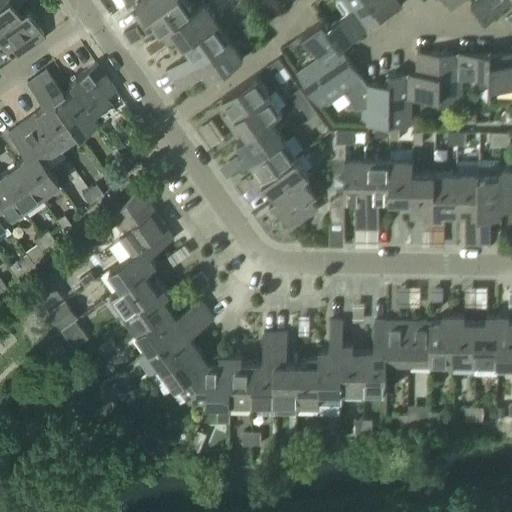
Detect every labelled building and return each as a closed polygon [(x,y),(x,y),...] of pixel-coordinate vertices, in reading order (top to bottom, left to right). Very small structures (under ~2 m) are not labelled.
[(17,0),(0,0),(0,25),(20,11),(14,3),(17,0)] [(168,0),(143,18),(124,32),(131,41),(155,23),(162,33),(168,28),(195,9),(194,8),(188,0),(168,0)] [(138,0),(142,5),(137,9),(143,18),(168,0),(138,0)] [(205,0),(194,8),(195,9),(168,28),(174,37),(179,34),(185,43),(218,20),(205,0)] [(261,0),(256,0),(250,5),(255,12),(265,5),(261,0)] [(382,18),(375,9),(368,0),(340,0),(338,1),(347,13),(335,21),(332,17),(324,22),(327,27),(341,47),(341,46),(353,38),(382,18)] [(368,0),(375,9),(382,18),(400,5),(396,0),(368,0)] [(444,0),(451,9),(461,3),(458,0),(444,0)] [(511,0),(471,0),(485,19),(511,0)] [(10,46),(17,55),(45,35),(25,7),(20,11),(0,25),(0,40),(6,49),(10,46)] [(243,28),(254,21),(249,14),(238,21),(243,28)] [(167,68),(174,78),(231,38),(218,20),(185,43),(191,51),(167,68)] [(322,20),(302,33),(319,57),(297,72),(309,90),(351,61),(341,46),(341,47),(327,27),(324,22),(322,20)] [(248,36),(259,28),(254,21),(243,28),(248,36)] [(231,38),(174,78),(181,88),(205,71),(211,80),(244,56),(231,38)] [(298,38),(288,45),(291,49),(301,42),(298,38)] [(417,51),(417,63),(440,63),(440,75),(440,98),(439,98),(439,103),(461,103),(461,76),(489,76),(490,76),(490,63),(490,52),(440,52),(417,51)] [(511,52),(490,52),(490,63),(490,76),(489,76),(489,87),(511,87),(511,52)] [(274,72),(284,64),(279,58),(269,65),(274,72)] [(107,96),(116,89),(96,61),(68,81),(72,86),(72,85),(92,113),(110,101),(107,96)] [(378,84),(367,84),(351,61),(309,90),(322,108),(344,92),(355,108),(362,108),(362,124),(389,124),(390,107),(378,106),(378,84)] [(440,63),(417,63),(417,73),(389,73),(389,84),(390,107),(389,124),(391,124),(400,124),(410,124),(411,97),(439,98),(440,98),(440,75),(440,63)] [(96,119),(92,113),(72,85),(72,86),(64,91),(47,67),(37,74),(78,132),(96,119)] [(78,132),(37,74),(28,81),(45,105),(36,111),(59,145),(78,132)] [(224,110),(231,119),(270,92),(256,74),(223,97),(230,106),(224,110)] [(378,106),(390,107),(389,84),(378,84),(378,106)] [(306,95),(301,88),(290,95),(295,102),(306,95)] [(243,125),(249,133),(249,134),(271,118),(272,118),(283,111),(270,92),(231,119),(237,128),(243,125)] [(300,109),(310,102),(306,95),(295,102),(300,109)] [(480,123),(480,109),(463,109),(463,123),(480,123)] [(36,111),(18,124),(41,158),(42,157),(59,145),(36,111)] [(323,119),(318,112),(307,120),(312,127),(323,119)] [(284,136),(272,118),(271,118),(249,134),(249,133),(237,141),(244,150),(239,154),(246,164),(251,160),(284,136)] [(209,121),(200,126),(211,144),(220,138),(209,121)] [(41,158),(18,124),(8,131),(25,155),(17,161),(40,195),(59,181),(42,157),(41,158)] [(399,139),(400,124),(391,124),(391,139),(399,139)] [(389,135),(389,125),(376,125),(376,135),(389,135)] [(337,142),(345,142),(345,129),(337,129),(337,142)] [(354,129),(345,129),(345,142),(354,142),(354,129)] [(422,131),(413,131),(413,143),(422,144),(422,131)] [(448,144),(457,144),(457,131),(448,131),(448,144)] [(465,144),(466,131),(457,131),(457,144),(465,144)] [(492,145),(501,145),(501,132),(492,132),(492,145)] [(509,145),(510,132),(501,132),(501,145),(509,145)] [(251,160),(257,169),(252,173),(258,182),(297,154),(284,136),(251,160)] [(144,152),(155,144),(150,138),(139,145),(144,152)] [(345,155),(345,142),(337,142),(336,155),(345,155)] [(310,172),(297,154),(258,182),(265,191),(270,187),(276,196),(304,176),(310,172)] [(345,155),(336,155),(333,157),(342,170),(345,171),(345,157),(345,155)] [(367,228),(368,157),(345,157),(345,171),(345,190),(345,198),(356,198),(355,227),(367,228)] [(390,158),(368,157),(367,228),(379,228),(379,198),(390,198),(390,158)] [(122,158),(116,163),(123,173),(130,168),(122,158)] [(413,158),(390,158),(390,198),(400,198),(400,205),(411,205),(412,205),(412,171),(413,171),(413,158)] [(17,161),(0,173),(0,175),(22,207),(40,195),(17,161)] [(511,165),(501,166),(501,172),(501,206),(511,206),(511,165)] [(434,171),(413,171),(412,171),(412,205),(411,205),(411,212),(422,212),(422,219),(434,219),(434,171)] [(445,212),(456,213),(457,172),(434,171),(434,219),(445,219),(445,212)] [(457,172),(456,213),(467,213),(467,219),(466,219),(465,244),(478,244),(478,219),(479,172),(457,172)] [(491,220),(490,220),(490,213),(501,213),(501,206),(501,172),(479,172),(478,219),(478,244),(491,244),(491,220)] [(0,215),(4,220),(22,207),(0,175),(0,215)] [(317,195),(304,176),(276,196),(271,199),(291,228),(319,208),(312,198),(317,195)] [(89,188),(96,199),(103,194),(96,183),(89,188)] [(89,203),(96,199),(89,188),(82,193),(89,203)] [(345,221),(345,198),(345,190),(330,200),(330,221),(345,221)] [(124,258),(134,250),(135,251),(168,227),(148,199),(120,219),(127,228),(121,232),(125,236),(114,244),(124,258)] [(64,214),(57,219),(64,230),(71,225),(64,214)] [(0,239),(11,231),(4,220),(0,215),(0,239)] [(175,237),(168,227),(135,251),(134,250),(124,258),(110,267),(123,285),(124,285),(145,270),(146,270),(157,262),(151,254),(175,237)] [(47,230),(40,235),(48,245),(55,241),(47,230)] [(41,250),(48,245),(40,235),(33,240),(41,250)] [(16,260),(9,265),(16,276),(23,271),(16,260)] [(112,293),(126,311),(164,284),(157,275),(152,279),(146,270),(145,270),(124,285),(123,285),(112,293)] [(91,271),(80,278),(85,285),(96,278),(91,271)] [(170,293),(164,284),(126,311),(138,329),(171,306),(165,297),(170,293)] [(177,314),(171,306),(138,329),(151,348),(208,307),(201,297),(177,314)] [(50,310),(63,327),(78,317),(65,299),(50,310)] [(215,317),(208,307),(151,348),(164,366),(197,342),(191,334),(215,317)] [(453,361),(453,314),(442,314),(442,321),(431,320),(431,361),(453,361)] [(465,314),(453,314),(453,361),(475,361),(475,321),(465,321),(465,314)] [(497,361),(498,314),(486,314),(486,321),(475,321),(475,361),(497,361)] [(509,315),(498,314),(497,361),(511,361),(511,321),(509,321),(509,315)] [(341,403),(342,389),(342,342),(343,342),(343,319),(330,319),(330,349),(319,348),(319,355),(320,355),(319,389),(320,389),(320,402),(341,403)] [(64,329),(62,330),(75,348),(77,347),(89,339),(76,320),(64,329)] [(374,349),(364,349),(364,389),(386,390),(387,360),(386,360),(387,320),(375,320),(374,349)] [(409,320),(387,320),(386,360),(387,360),(408,360),(409,320)] [(408,360),(431,361),(431,320),(409,320),(408,360)] [(276,369),(276,332),(264,332),(264,361),(253,361),(254,369),(253,402),(275,402),(276,369)] [(297,412),(297,402),(298,369),(298,362),(288,361),(288,332),(276,332),(276,369),(275,402),(275,412),(297,412)] [(100,345),(105,353),(116,345),(110,338),(100,345)] [(209,360),(197,342),(164,366),(177,385),(181,381),(191,395),(208,395),(209,381),(201,377),(205,369),(209,360)] [(342,389),(364,389),(364,349),(353,349),(353,342),(343,342),(342,342),(342,389)] [(121,352),(116,345),(105,353),(110,360),(121,352)] [(218,401),(231,401),(231,369),(231,354),(220,354),(220,361),(210,360),(209,360),(205,369),(201,377),(209,381),(208,395),(208,411),(218,411),(218,401)] [(231,401),(253,402),(254,369),(253,361),(243,361),(243,355),(231,354),(231,369),(231,401)] [(308,362),(298,362),(298,369),(297,402),(320,402),(320,389),(319,389),(320,355),(319,355),(308,355),(308,362)] [(106,389),(114,400),(124,394),(116,382),(106,389)] [(474,419),(474,406),(466,406),(466,419),(474,419)] [(474,406),(474,419),(483,419),(483,406),(474,406)] [(430,411),(430,423),(439,424),(439,411),(430,411)] [(408,426),(408,413),(399,413),(399,426),(408,426)] [(408,413),(408,426),(416,426),(417,413),(408,413)] [(364,431),(364,418),(355,418),(355,431),(364,431)] [(364,418),(364,431),(372,431),(372,418),(364,418)] [(320,436),(330,436),(330,426),(320,426),(320,436)] [(142,437),(149,447),(159,439),(152,430),(142,437)] [(252,444),(253,431),(244,430),(244,443),(252,444)] [(253,431),(252,444),(261,444),(261,431),(253,431)] [(303,444),(306,444),(306,431),(297,431),(297,444),(303,444)]
